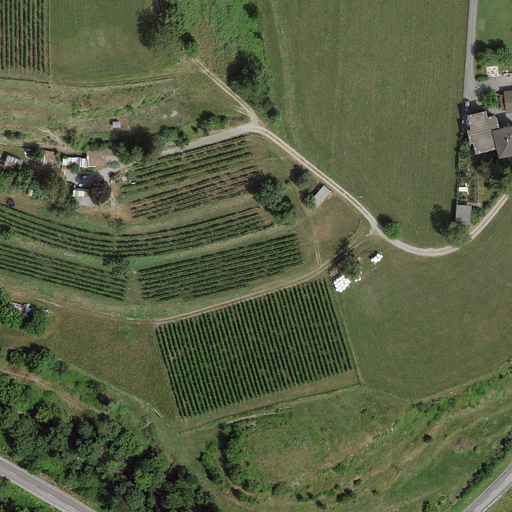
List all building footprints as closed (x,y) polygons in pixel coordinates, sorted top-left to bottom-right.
[(511,113),(511,90),(503,92),(504,95),(499,95),(501,112),(505,111),(505,114),(511,113)] [(491,131),(498,129),(496,119),(494,117),(492,116),(491,116),(486,118),(485,112),(467,116),(470,130),(466,131),(470,145),(473,144),(475,154),(496,149),(491,131)] [(496,149),(498,160),(511,156),(511,125),(498,129),(491,131),(496,149)] [(119,143),(85,145),(86,158),(86,166),(103,165),(103,163),(120,162),(119,154),(119,145),(119,143)] [(145,144),(119,145),(119,154),(145,154),(145,144)] [(57,153),(38,150),(36,163),(56,165),(57,153)] [(22,159),(8,153),(2,166),(17,172),(22,159)] [(86,166),(86,158),(62,157),(62,165),(79,168),(86,168),(86,166)] [(330,190),(323,184),(309,200),(316,207),(330,190)] [(99,194),(72,191),(71,205),(98,208),(99,194)] [(471,206),(456,205),(455,225),(470,226),(471,206)] [(35,310),(6,301),(3,309),(32,319),(35,310)]
